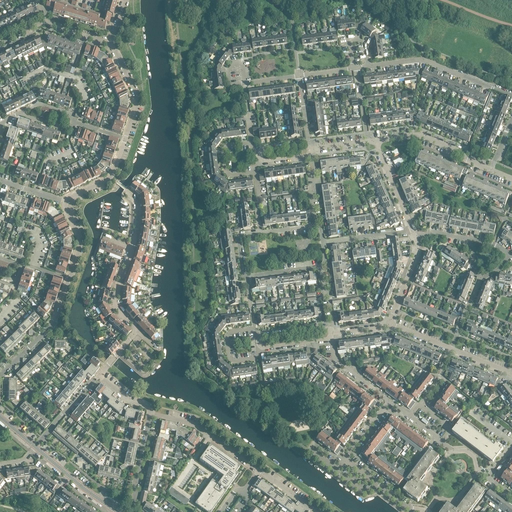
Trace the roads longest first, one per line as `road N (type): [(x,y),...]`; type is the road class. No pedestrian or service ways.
road 1 (residential): [(511,95),(419,59),(368,66)]
road 2 (residential): [(491,170),(416,134),(375,140)]
road 3 (residential): [(259,470),(195,424),(151,412)]
